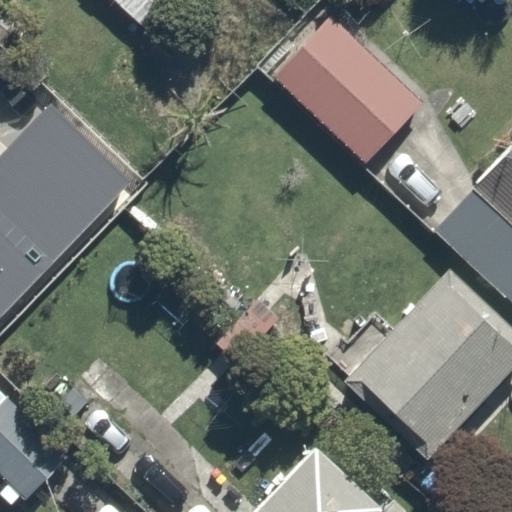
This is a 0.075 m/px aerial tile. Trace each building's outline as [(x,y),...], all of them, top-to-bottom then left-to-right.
[(164,0),(125,0),(147,20),(164,0)] [(316,0),(306,0),(254,56),(362,155),(418,94),(316,0)] [(0,44),(0,124),(81,203),(121,161),(208,72),(154,20),(68,109),(0,44)] [(405,169),(504,268),(511,259),(511,106),(490,85),(405,169)] [(285,311),(234,260),(192,301),(243,353),(285,311)] [(293,364),(365,440),(459,353),(387,276),(293,364)] [(0,474),(21,494),(69,444),(0,377),(0,474)] [(179,511),(308,511),(316,505),(248,441),(179,511)]
